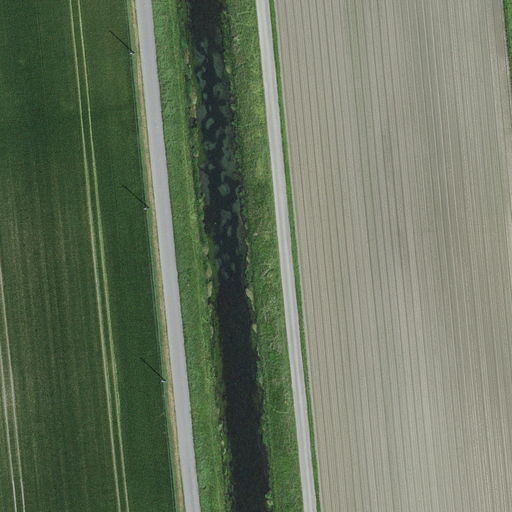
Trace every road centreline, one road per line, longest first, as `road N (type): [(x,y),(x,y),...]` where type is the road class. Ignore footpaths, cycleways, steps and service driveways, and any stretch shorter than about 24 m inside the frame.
road 1 (unclassified): [(143,0),(193,511)]
road 2 (unclassified): [(310,511),(262,0)]
